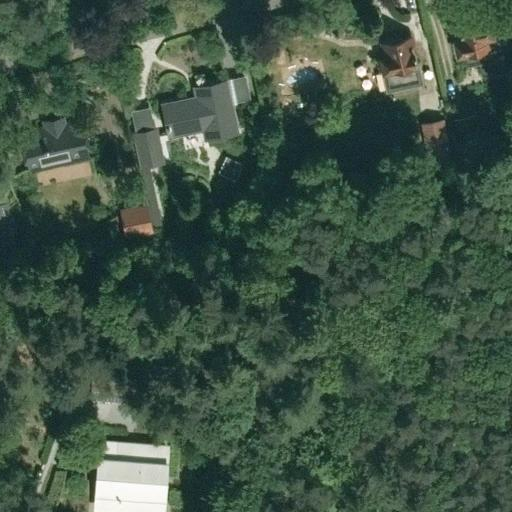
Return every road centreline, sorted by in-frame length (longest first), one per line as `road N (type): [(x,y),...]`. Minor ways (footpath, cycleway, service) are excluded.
road 1 (unclassified): [(289,0),(0,65)]
road 2 (unclassified): [(31,511),(78,391)]
